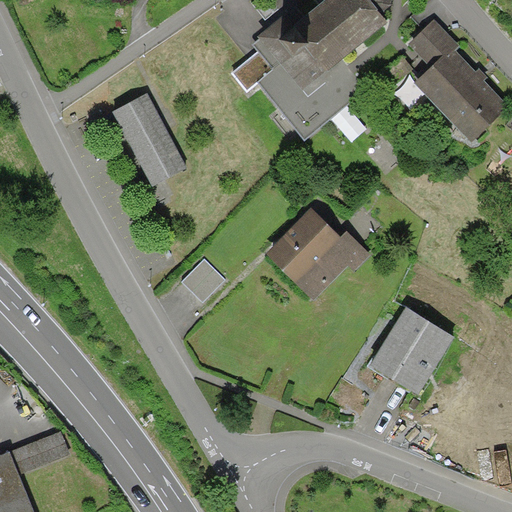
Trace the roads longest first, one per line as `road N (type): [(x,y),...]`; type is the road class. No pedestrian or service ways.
road 1 (residential): [(235,474),(149,328),(0,39)]
road 2 (residential): [(235,474),(279,451),(326,448),(502,511)]
road 3 (primary): [(0,307),(169,511)]
